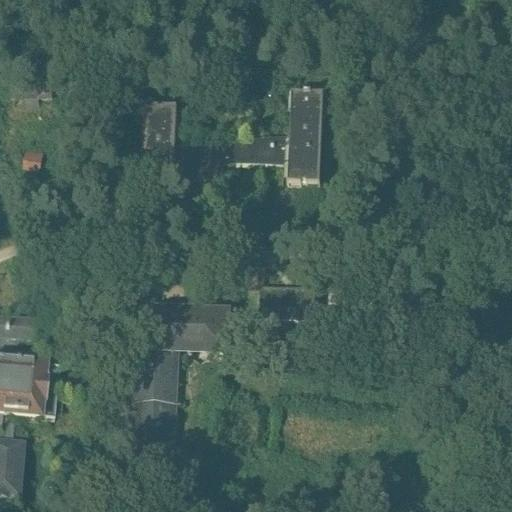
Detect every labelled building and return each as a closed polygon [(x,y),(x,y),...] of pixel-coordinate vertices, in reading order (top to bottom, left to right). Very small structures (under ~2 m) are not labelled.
[(11,84),(12,103),(53,102),(52,85),(11,84)] [(145,110),(141,201),(172,201),(173,184),(218,185),(224,169),(290,170),(289,188),(302,188),(302,187),(306,187),(307,189),(320,189),(323,100),(310,100),(311,101),(304,100),(304,99),(293,98),(291,142),(276,142),(253,144),(219,152),(202,155),(174,155),(176,112),(163,111),(163,112),(158,112),(158,111),(145,110)] [(41,161),(27,159),(25,171),(40,173),(41,161)] [(315,294),(261,291),(259,323),(313,326),(315,294)] [(137,333),(131,459),(174,461),(180,358),(228,361),(228,359),(230,323),(233,323),(233,315),(156,312),(155,323),(155,334),(148,333),(137,333)] [(21,368),(22,346),(33,347),(35,323),(0,319),(0,503),(19,505),(24,447),(11,446),(14,421),(39,424),(39,423),(53,424),(58,372),(21,368)]
